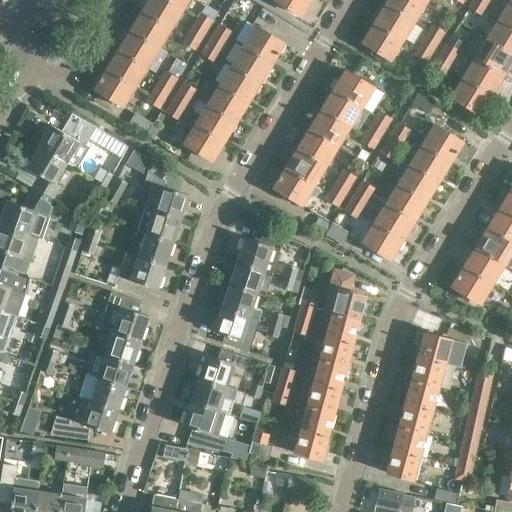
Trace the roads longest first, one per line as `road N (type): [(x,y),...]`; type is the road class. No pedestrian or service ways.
road 1 (residential): [(123,511),(220,216),(346,0)]
road 2 (residential): [(345,511),(395,322),(511,135)]
road 3 (residential): [(19,66),(58,73),(107,0)]
